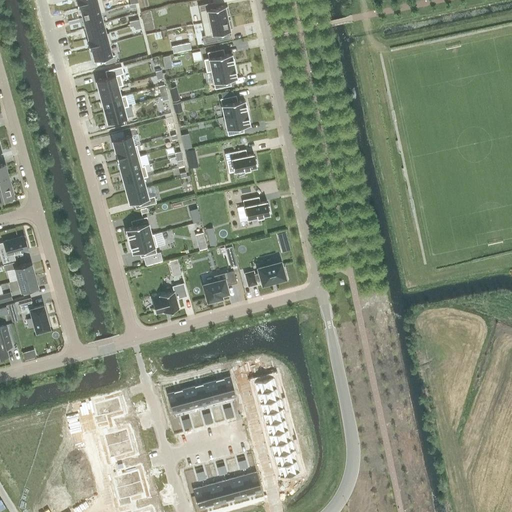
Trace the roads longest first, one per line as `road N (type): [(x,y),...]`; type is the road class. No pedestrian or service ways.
road 1 (residential): [(134,340),(41,0)]
road 2 (tertiary): [(258,0),(317,274)]
road 3 (tertiary): [(320,290),(354,456),(332,511)]
road 4 (residential): [(134,340),(320,290)]
road 5 (residential): [(36,212),(77,356)]
road 6 (residential): [(0,73),(36,212)]
